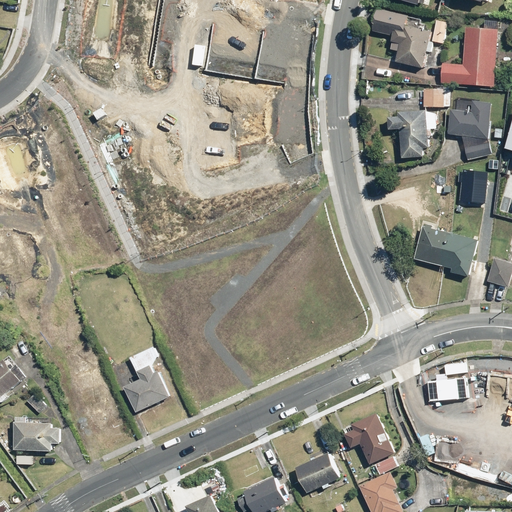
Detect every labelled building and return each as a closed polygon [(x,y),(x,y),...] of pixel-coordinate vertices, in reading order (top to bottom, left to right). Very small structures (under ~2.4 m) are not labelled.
[(141,0),(112,0),(112,12),(140,15),(141,0)] [(441,56),(444,43),(447,43),(451,22),(440,19),(438,30),(424,27),(426,18),(383,8),(378,31),(396,35),(393,49),(401,51),(399,62),(428,68),(431,54),(441,56)] [(447,63),(446,82),(499,85),(501,20),(487,20),(486,27),(468,26),(467,63),(447,63)] [(268,44),(265,42),(250,73),(275,85),(290,53),(283,49),(286,42),(272,35),(268,44)] [(133,38),(105,44),(114,82),(127,78),(128,83),(134,82),(135,88),(154,83),(151,68),(141,70),(133,38)] [(133,113),(115,87),(75,115),(91,137),(113,122),(115,126),(133,113)] [(428,88),(427,106),(453,107),(454,89),(428,88)] [(68,91),(59,97),(69,111),(78,104),(68,91)] [(66,116),(55,99),(45,106),(57,123),(66,116)] [(468,150),(495,150),(496,100),(459,99),(459,109),(455,109),(454,133),(468,134),(468,150)] [(393,115),(393,128),(405,128),(405,157),(428,157),(429,146),(434,146),(434,129),(441,129),(441,109),(405,109),(405,115),(393,115)] [(511,114),(501,155),(511,158),(511,114)] [(291,127),(263,121),(255,161),(283,167),(291,127)] [(88,159),(62,123),(37,141),(63,177),(88,159)] [(16,155),(0,166),(0,187),(16,210),(42,192),(16,155)] [(145,171),(134,182),(149,199),(161,188),(145,171)] [(489,174),(463,171),(460,201),(486,203),(489,174)] [(270,209),(244,203),(240,221),(270,227),(270,224),(296,229),(303,192),(275,186),(270,209)] [(456,265),(455,273),(476,276),(475,281),(487,283),(491,262),(479,260),(483,238),(425,227),(420,258),(456,265)] [(7,229),(0,229),(0,250),(9,249),(7,229)] [(58,251),(41,260),(46,268),(63,259),(58,251)] [(511,260),(497,256),(491,279),(511,284),(511,260)] [(339,279),(312,278),(309,326),(328,327),(329,315),(336,316),(339,279)] [(70,283),(33,298),(46,327),(83,312),(70,283)] [(264,305),(232,319),(243,345),(275,331),(272,324),(282,320),(275,305),(266,309),(264,305)] [(176,329),(178,335),(169,339),(179,364),(189,359),(193,367),(227,352),(216,325),(197,334),(192,323),(176,329)] [(92,340),(73,349),(85,376),(105,366),(92,340)] [(141,373),(145,372),(147,376),(130,384),(142,412),(177,397),(165,368),(169,367),(160,345),(134,356),(141,373)] [(13,356),(0,365),(0,402),(31,379),(13,356)] [(488,404),(492,405),(488,425),(511,430),(511,383),(500,380),(495,401),(491,400),(493,389),(483,386),(479,405),(488,407),(488,404)] [(465,386),(450,392),(455,404),(458,412),(473,407),(465,386)] [(113,393),(78,408),(89,436),(125,421),(113,393)] [(440,402),(408,417),(418,442),(431,437),(433,440),(442,437),(441,434),(461,426),(456,414),(453,405),(443,409),(440,402)] [(353,430),(347,432),(353,446),(363,442),(371,463),(398,453),(382,412),(351,424),(353,430)] [(69,445),(70,427),(62,427),(62,423),(19,421),(18,448),(57,450),(58,444),(69,445)] [(488,450),(455,441),(450,458),(455,459),(448,486),(477,494),(488,450)] [(309,493),(323,486),(325,490),(332,486),(331,483),(344,477),(332,452),(298,467),(309,493)] [(377,462),(382,474),(402,466),(397,454),(377,462)] [(511,461),(501,458),(492,493),(511,498),(511,461)] [(402,485),(396,470),(364,482),(374,511),(407,511),(398,487),(402,485)] [(239,495),(246,511),(254,507),(256,511),(261,511),(286,501),(287,505),(297,501),(288,480),(283,482),(279,474),(246,489),(247,492),(239,495)] [(223,511),(215,492),(191,504),(194,511),(223,511)]
